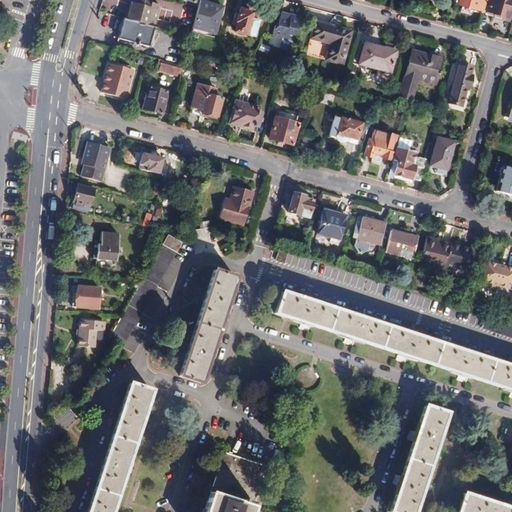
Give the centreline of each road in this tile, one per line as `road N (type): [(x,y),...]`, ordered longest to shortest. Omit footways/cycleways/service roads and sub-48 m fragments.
road 1 (secondary): [(40,117),(9,511)]
road 2 (secondary): [(30,452),(58,116)]
road 3 (residential): [(511,417),(231,325)]
road 4 (residential): [(248,275),(511,360)]
road 5 (unclassified): [(58,116),(277,167)]
road 6 (residential): [(248,275),(195,258),(125,373)]
road 7 (residential): [(499,47),(320,0)]
road 8 (residential): [(499,47),(454,213)]
road 9 (unclassified): [(295,172),(454,213)]
road 10 (residential): [(71,511),(113,384)]
